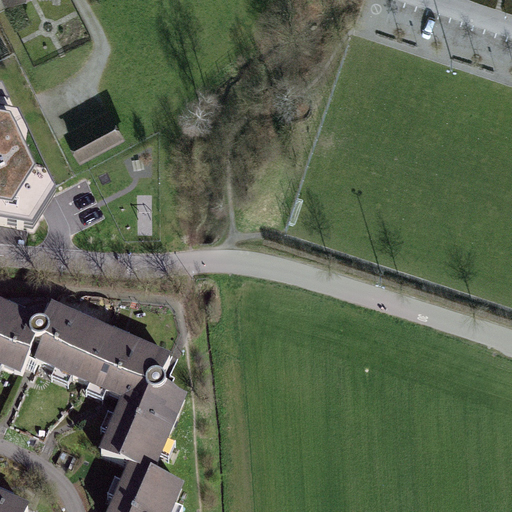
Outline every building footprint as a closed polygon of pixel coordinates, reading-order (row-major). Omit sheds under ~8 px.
[(0,0),(6,13),(36,0),(0,0)] [(0,108),(0,209),(31,215),(51,184),(17,112),(0,108)] [(113,115),(68,136),(82,166),(127,145),(113,115)] [(81,399),(104,344),(52,323),(46,338),(0,318),(0,379),(23,389),(28,377),(81,399)] [(104,344),(81,399),(123,416),(102,466),(132,479),(164,492),(196,413),(165,400),(176,374),(104,344)] [(164,492),(132,479),(130,484),(118,511),(184,511),(189,502),(164,492)]
